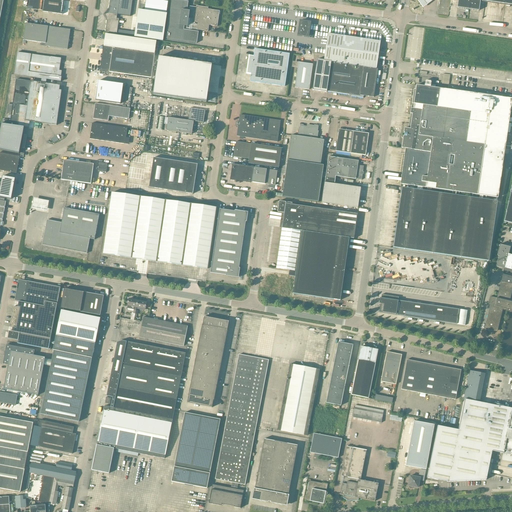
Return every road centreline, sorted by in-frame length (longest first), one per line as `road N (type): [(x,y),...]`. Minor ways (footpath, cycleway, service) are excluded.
road 1 (unclassified): [(12,265),(32,162),(71,136),(92,0)]
road 2 (unclassified): [(226,95),(211,188),(262,207),(251,306)]
road 3 (unclassified): [(73,511),(118,284)]
road 4 (unclassified): [(358,325),(386,118)]
road 5 (unclassified): [(247,501),(259,433),(303,442),(288,509)]
road 6 (unclassified): [(386,118),(226,95)]
road 7 (unclassified): [(511,364),(358,325)]
road 8 (unknown): [(426,156),(439,91),(511,90)]
road 9 (unclassified): [(251,306),(118,284)]
road 10 (unclassified): [(402,16),(281,0)]
road 11 (unclassified): [(390,511),(511,499)]
